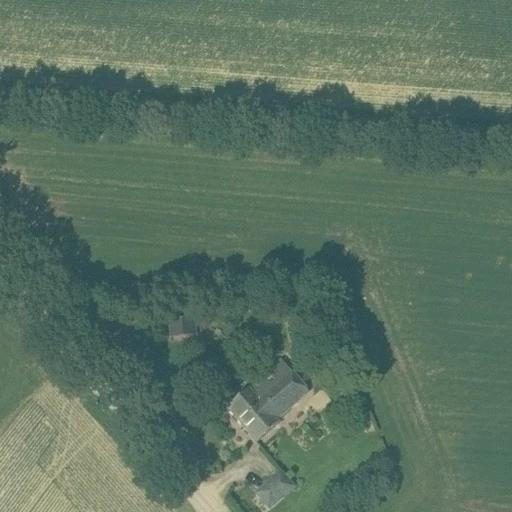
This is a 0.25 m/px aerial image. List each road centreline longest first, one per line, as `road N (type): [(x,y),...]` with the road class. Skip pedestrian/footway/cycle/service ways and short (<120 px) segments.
road 1 (unclassified): [(511,149),(0,104)]
road 2 (unclassified): [(212,511),(0,268)]
